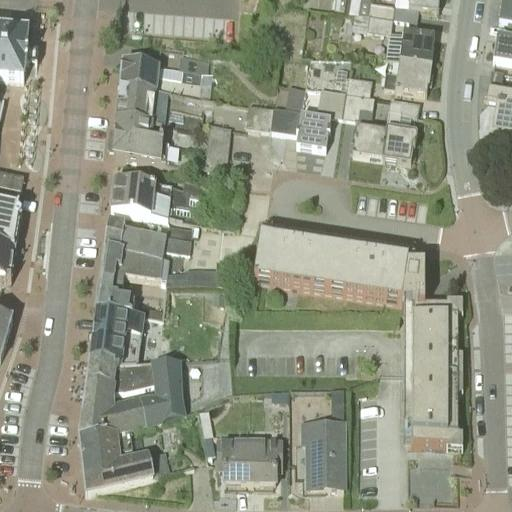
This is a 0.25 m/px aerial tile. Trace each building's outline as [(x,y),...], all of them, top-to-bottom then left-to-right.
[(361,0),(358,21),(369,22),(370,9),(371,0),(361,0)] [(438,19),(440,0),(396,0),(395,13),(393,26),(417,29),(418,16),(438,19)] [(511,6),(502,5),(499,28),(508,29),(511,29),(511,6)] [(395,13),(370,9),(369,22),(393,26),(395,13)] [(389,39),(391,39),(393,26),(369,22),(358,21),(354,20),(352,30),(368,32),(367,38),(389,41),(389,39)] [(511,29),(508,29),(506,45),(496,43),(493,66),(511,69),(511,29)] [(0,37),(0,85),(23,88),(25,71),(26,71),(27,70),(37,71),(37,58),(28,57),(28,56),(26,56),(27,39),(0,37)] [(398,66),(430,71),(434,42),(402,37),(402,41),(398,66)] [(163,56),(164,73),(178,72),(178,56),(163,56)] [(207,80),(209,66),(180,62),(178,76),(182,77),(202,79),(207,80)] [(426,101),(430,71),(398,66),(396,81),(385,80),(383,94),(394,95),(394,97),(426,101)] [(209,104),(212,83),(202,82),(202,79),(182,77),(181,88),(157,85),(158,73),(123,69),(120,95),(155,100),(198,105),(198,103),(209,104)] [(511,139),(511,97),(500,96),(503,79),(491,78),(486,106),(497,108),(493,136),(511,139)] [(369,103),(371,88),(348,84),(347,87),(345,99),(369,103)] [(198,105),(155,100),(120,95),(116,128),(152,132),(162,133),(194,137),(198,105)] [(341,125),(345,99),(340,98),(321,95),(317,123),(301,121),(296,153),(325,158),(330,124),(341,125)] [(374,104),(369,103),(345,99),(341,125),(357,128),(352,161),(382,166),(386,138),(370,136),(374,104)] [(417,123),(419,110),(390,106),(388,119),(400,121),(417,123)] [(0,194),(17,198),(20,199),(23,184),(0,179),(0,125),(4,108),(3,108),(2,109),(0,108),(0,194)] [(246,135),(269,138),(272,115),(248,112),(246,135)] [(410,170),(416,138),(398,135),(400,121),(388,119),(386,133),(386,138),(382,166),(410,170)] [(162,133),(152,132),(116,128),(113,165),(165,170),(167,151),(163,151),(164,148),(160,147),(162,133)] [(229,148),(231,135),(209,133),(208,146),(229,148)] [(228,161),(229,148),(208,146),(206,159),(228,161)] [(226,176),(228,161),(206,159),(205,174),(226,176)] [(114,187),(110,219),(167,226),(168,225),(203,229),(205,217),(213,219),(220,185),(184,182),(182,195),(114,187)] [(0,211),(14,214),(17,198),(0,194),(0,211)] [(19,215),(18,215),(14,214),(0,211),(0,254),(15,258),(20,224),(17,224),(19,215)] [(163,266),(164,258),(189,260),(193,233),(169,231),(167,244),(124,237),(125,231),(109,229),(105,256),(136,262),(136,264),(162,269),(163,266)] [(408,268),(264,247),(260,246),(254,289),(401,311),(403,299),(404,293),(407,273),(408,268)] [(15,258),(0,254),(0,295),(11,289),(15,258)] [(169,267),(163,266),(162,269),(136,264),(136,262),(105,256),(100,289),(123,292),(114,290),(115,283),(160,289),(161,288),(166,288),(165,295),(195,291),(217,291),(229,292),(232,270),(216,268),(216,275),(192,276),(192,278),(168,281),(169,267)] [(411,328),(411,452),(452,454),(457,454),(458,405),(458,310),(428,310),(424,310),(424,299),(424,273),(407,273),(404,293),(403,299),(401,311),(403,317),(411,318),(411,328)] [(121,306),(123,292),(100,289),(96,319),(144,323),(163,325),(164,318),(133,313),(134,308),(121,306)] [(144,323),(96,319),(90,365),(115,369),(114,374),(139,372),(144,323)] [(0,367),(12,326),(0,323),(0,367)] [(179,369),(181,369),(139,372),(114,374),(115,369),(90,365),(84,405),(79,444),(128,436),(138,434),(185,421),(182,403),(179,369)] [(332,397),(332,410),(344,410),(344,397),(332,397)] [(288,398),(272,398),(272,408),(288,408),(288,398)] [(343,487),(343,431),(301,431),(301,450),(307,449),(307,497),(343,497),(343,487)] [(119,457),(131,455),(128,436),(79,444),(86,502),(169,480),(164,459),(149,463),(148,459),(120,465),(119,457)] [(213,442),(203,444),(206,463),(216,461),(213,442)] [(224,479),(224,491),(249,491),(249,448),(218,448),(218,479),(224,479)] [(280,448),(249,448),(249,491),(275,491),(275,478),(280,478),(280,448)]
